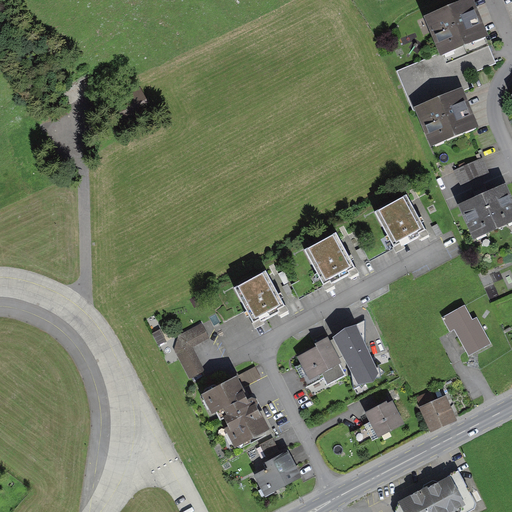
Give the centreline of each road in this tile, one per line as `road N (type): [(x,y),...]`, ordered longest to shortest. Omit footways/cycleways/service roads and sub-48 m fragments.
road 1 (residential): [(336,497),(265,347),(442,249)]
road 2 (secondary): [(336,497),(511,405)]
